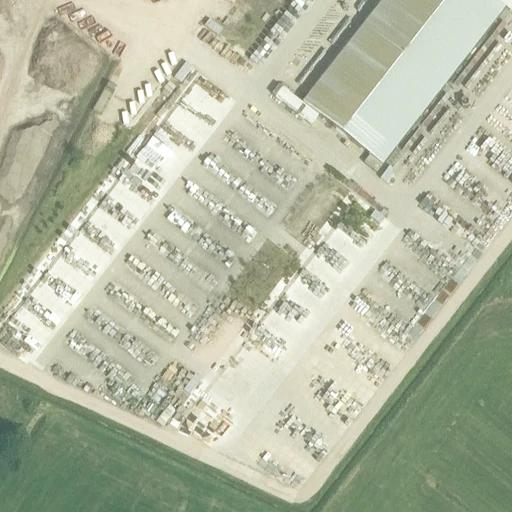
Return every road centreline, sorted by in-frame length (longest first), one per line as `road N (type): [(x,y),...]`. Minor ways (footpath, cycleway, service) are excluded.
road 1 (unknown): [(406,196),(250,413),(212,451),(184,450),(44,380)]
road 2 (unknown): [(44,380),(129,246),(251,89)]
road 3 (unknown): [(251,89),(406,196)]
road 4 (unknown): [(511,66),(406,196)]
